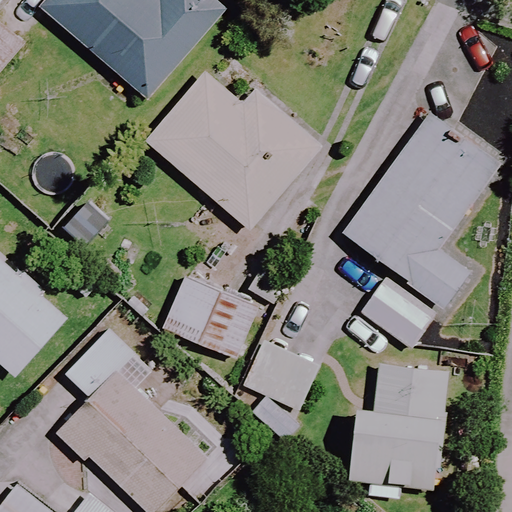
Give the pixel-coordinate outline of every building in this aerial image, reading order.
[(0,4),(3,0),(0,0),(0,72),(21,47),(0,30),(0,4)] [(49,0),(40,11),(146,102),(222,14),(205,0),(49,0)] [(204,74),(145,145),(242,226),(217,256),(260,292),(296,249),(259,219),(318,148),(253,93),(242,106),(204,74)] [(390,272),(441,309),(466,275),(435,252),(494,171),(427,122),(342,238),(390,272)] [(66,320),(0,263),(0,367),(14,379),(66,320)] [(441,309),(390,272),(359,315),(410,352),(441,309)] [(257,303),(185,273),(160,332),(233,362),(257,303)] [(133,354),(108,330),(63,376),(87,400),(58,430),(142,511),(156,511),(205,462),(114,373),(133,354)] [(263,345),(242,387),(265,398),(253,422),(284,437),(316,372),(263,345)] [(442,373),(374,367),(370,413),(350,411),(344,482),(431,490),(442,373)] [(43,511),(15,490),(0,510),(0,511),(43,511)] [(105,511),(79,494),(67,511),(105,511)]
